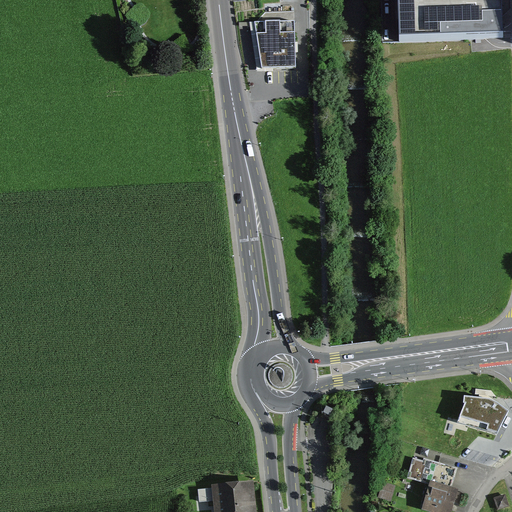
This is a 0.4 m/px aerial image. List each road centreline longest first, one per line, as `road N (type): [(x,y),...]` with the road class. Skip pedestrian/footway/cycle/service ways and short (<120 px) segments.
road 1 (primary): [(218,0),(250,187)]
road 2 (primary): [(250,187),(259,354)]
road 3 (primary): [(285,346),(264,221),(250,187)]
road 4 (tertiary): [(386,362),(511,346)]
